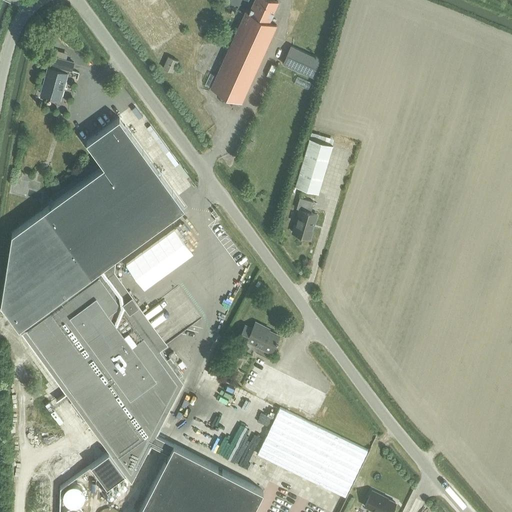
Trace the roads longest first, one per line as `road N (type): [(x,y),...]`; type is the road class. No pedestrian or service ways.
road 1 (unclassified): [(465,511),(381,413),(76,0)]
road 2 (unknown): [(15,511),(23,464),(60,443),(82,445),(130,493)]
